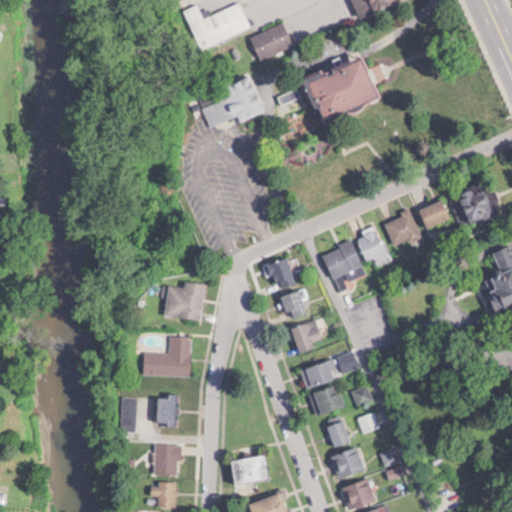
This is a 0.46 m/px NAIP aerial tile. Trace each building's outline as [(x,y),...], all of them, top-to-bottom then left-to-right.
[(250,26),(240,0),(204,15),(198,2),(186,7),(201,46),(250,26)] [(354,0),(360,15),(398,0),(354,0)] [(294,42),(283,19),(251,35),(263,58),(294,42)] [(383,101),(368,55),(308,75),(323,121),(383,101)] [(200,93),(210,123),(239,113),(241,117),(265,109),(253,74),(200,93)] [(463,225),(498,212),(488,184),(453,196),(463,225)] [(452,216),(444,197),(421,207),(429,226),(452,216)] [(385,221),(397,246),(423,233),(410,208),(385,221)] [(368,259),(375,257),(377,264),(390,260),(378,224),(359,231),(368,259)] [(323,252),(340,288),(368,274),(352,238),(323,252)] [(511,243),(494,251),(501,269),(485,276),(499,309),(511,304),(511,243)] [(268,276),(273,274),(279,288),(297,281),(288,255),(263,264),(268,276)] [(201,318),(207,282),(186,279),(185,285),(170,283),(166,313),(201,318)] [(282,294),(290,318),(310,311),(302,288),(282,294)] [(297,321),(297,349),(317,349),(317,340),(322,340),(321,321),(297,321)] [(192,334),(171,334),(170,351),(146,350),(146,373),(192,374),(192,334)] [(302,369),(308,387),(336,377),(330,359),(302,369)] [(347,403),(337,381),(310,394),(320,415),(347,403)] [(352,390),(359,404),(374,397),(367,383),(352,390)] [(179,393),(160,393),(160,424),(179,424),(179,393)] [(380,425),(375,410),(359,415),(364,430),(380,425)] [(352,440),(344,414),(328,419),(336,445),(352,440)] [(157,472),(182,472),(182,442),(157,442),(157,472)] [(366,470),(360,446),(334,452),(339,476),(366,470)] [(399,461),(397,447),(382,449),(385,463),(399,461)] [(271,477),(267,453),(232,459),(236,482),(271,477)] [(390,476),(404,472),(402,464),(388,468),(390,476)] [(352,508),(377,499),(370,477),(344,486),(352,508)] [(178,480),(153,480),(153,493),(159,493),(159,504),(178,505),(178,480)] [(248,503),(250,511),(292,511),(286,491),(248,503)] [(448,511),(474,511),(470,502),(448,511)] [(393,511),(391,503),(360,511),(393,511)]
